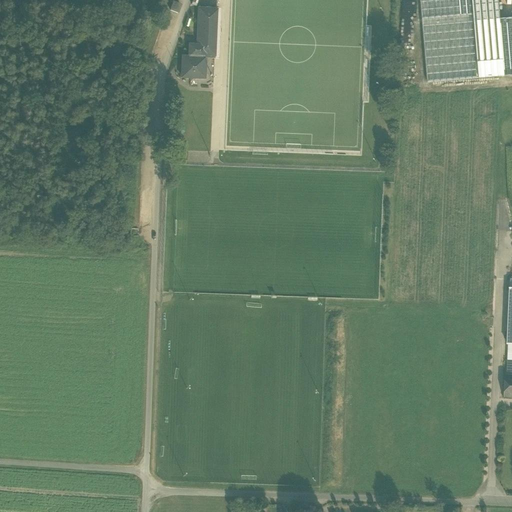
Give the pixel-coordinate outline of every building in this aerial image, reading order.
[(472,0),(420,0),(422,18),(473,14),(472,0)] [(498,0),(472,0),(473,14),(477,62),(503,60),(498,0)] [(180,6),(172,3),(169,11),(177,14),(180,6)] [(195,40),(211,40),(212,16),(217,16),(217,9),(196,8),(195,40)] [(478,70),(477,62),(473,14),(422,18),(427,80),(478,76),(478,70)] [(211,45),(195,45),(187,45),(187,57),(204,58),(215,58),(215,51),(211,51),(211,45)] [(204,58),(187,57),(181,57),(181,78),(204,78),(204,58)] [(478,70),(504,68),(503,60),(477,62),(478,70)]
